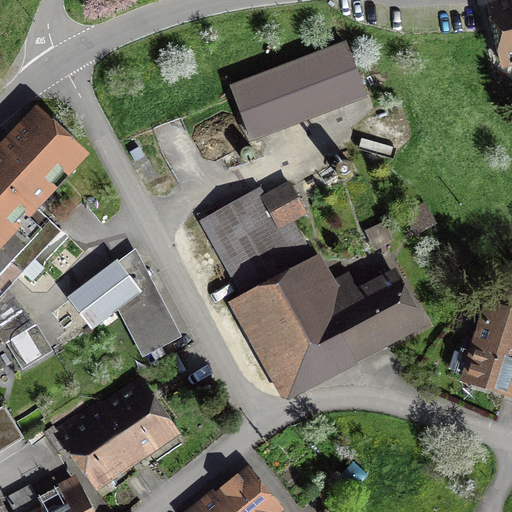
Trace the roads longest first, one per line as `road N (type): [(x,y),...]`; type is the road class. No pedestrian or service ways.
road 1 (residential): [(266,418),(59,63)]
road 2 (residential): [(511,442),(371,398),(310,402),(266,418)]
road 3 (residential): [(59,63),(150,18),(214,0)]
road 4 (residential): [(266,418),(148,511)]
